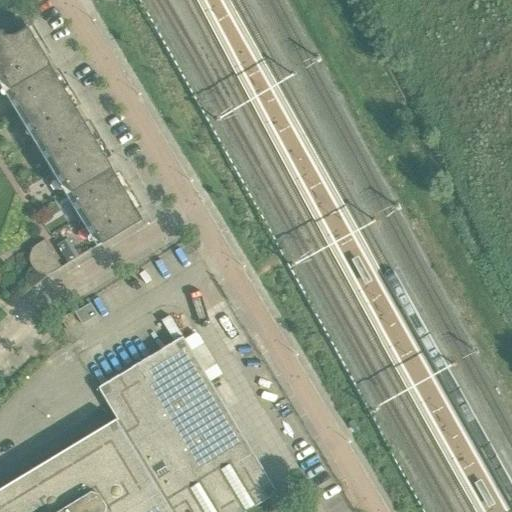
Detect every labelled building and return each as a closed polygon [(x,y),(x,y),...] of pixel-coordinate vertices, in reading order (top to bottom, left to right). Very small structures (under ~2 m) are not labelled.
[(140,219),(47,65),(24,27),(11,35),(0,35),(0,78),(100,243),(140,219)] [(36,271),(38,273),(40,273),(42,274),(44,274),(47,274),(49,273),(51,273),(52,272),(60,267),(44,239),(35,244),(34,246),(32,248),(31,249),(30,251),(29,254),(28,256),(28,258),(29,260),(29,263),(30,265),(31,267),(32,268),(34,270),(36,271)] [(74,312),(81,324),(96,315),(89,303),(74,312)] [(59,318),(66,330),(77,324),(70,312),(59,318)] [(243,511),(255,505),(263,500),(265,499),(266,499),(274,494),(273,494),(275,493),(262,470),(251,451),(251,452),(249,449),(250,449),(239,431),(238,431),(225,408),(214,390),(212,388),(213,388),(209,381),(220,374),(195,333),(184,339),(183,338),(183,339),(181,337),(179,338),(179,337),(171,342),(171,343),(169,344),(161,348),(161,349),(148,356),(140,361),(138,363),(138,362),(130,367),(118,375),(117,375),(109,380),(110,380),(107,381),(99,386),(97,387),(98,390),(103,398),(105,400),(104,400),(116,419),(114,420),(114,419),(0,487),(0,511),(243,511)]
